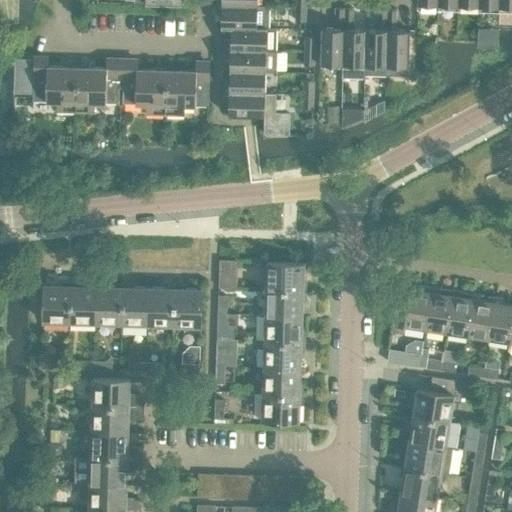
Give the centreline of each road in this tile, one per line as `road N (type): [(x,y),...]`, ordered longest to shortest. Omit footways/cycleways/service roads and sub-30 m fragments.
road 1 (tertiary): [(0,218),(346,188)]
road 2 (residential): [(347,463),(353,238),(346,188)]
road 3 (residential): [(347,463),(147,457)]
road 4 (tertiary): [(346,188),(511,96)]
road 5 (residential): [(207,48),(77,45),(64,38),(62,0)]
